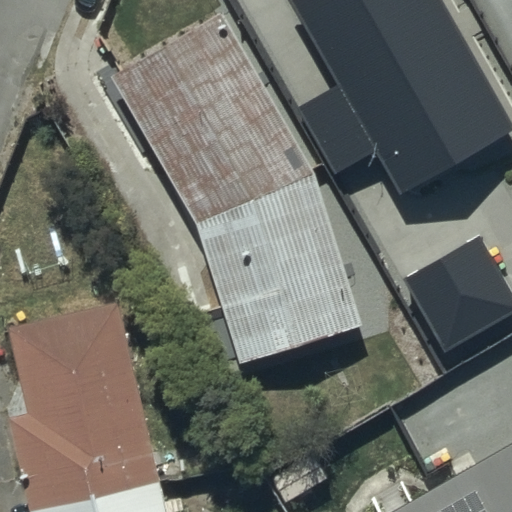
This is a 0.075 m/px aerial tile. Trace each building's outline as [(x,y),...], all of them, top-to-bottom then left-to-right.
[(316,159),(223,0),(217,0),(98,73),(140,142),(156,133),(199,207),(226,293),(209,298),(225,348),(243,343),(245,348),(364,310),(316,159)] [(511,123),(439,0),(292,0),(340,81),(297,107),(335,172),(373,150),(397,191),(511,123)] [(511,271),(484,221),(406,261),(447,335),(511,299),(511,271)] [(175,511),(120,283),(9,310),(33,395),(9,401),(36,511),(175,511)] [(379,505),(366,511),(511,511),(511,426),(406,489),(401,480),(373,497),(379,505)]
